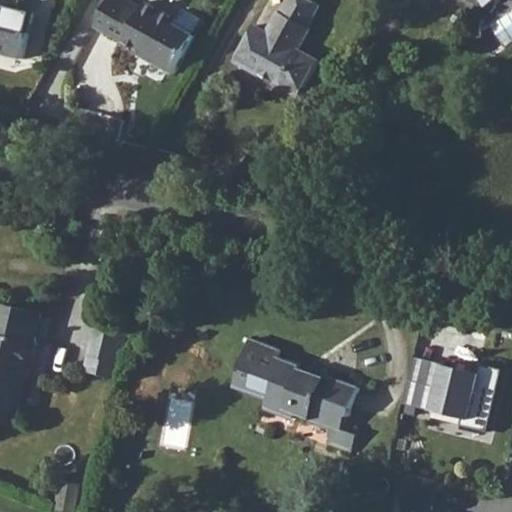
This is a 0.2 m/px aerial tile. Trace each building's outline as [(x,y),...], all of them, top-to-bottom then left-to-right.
[(0,0),(0,51),(21,57),(31,11),(17,6),(18,0),(0,0)] [(195,32),(174,20),(177,15),(149,0),(144,0),(142,5),(133,0),(108,0),(95,24),(123,40),(125,38),(150,51),(148,58),(175,72),(195,32)] [(260,25),(241,58),(305,94),(324,58),(305,47),(315,26),(314,23),(323,2),(318,0),(293,0),(288,9),(285,9),(273,31),(260,25)] [(0,423),(15,427),(27,379),(30,379),(39,342),(36,342),(43,312),(0,301),(0,423)] [(97,326),(87,370),(118,377),(129,334),(97,326)] [(251,338),(234,385),(270,399),(267,406),(296,418),(297,415),(333,429),(328,443),(352,452),(358,435),(339,429),(344,414),(350,416),(360,388),(326,374),(324,376),(299,366),(298,370),(286,365),(288,360),(279,357),(281,350),(251,338)] [(487,375),(444,362),(433,412),(492,427),(507,367),(489,365),(487,375)] [(413,470),(401,500),(430,511),(431,511),(443,482),(413,470)] [(63,478),(56,508),(75,511),(76,511),(83,483),(63,478)]
